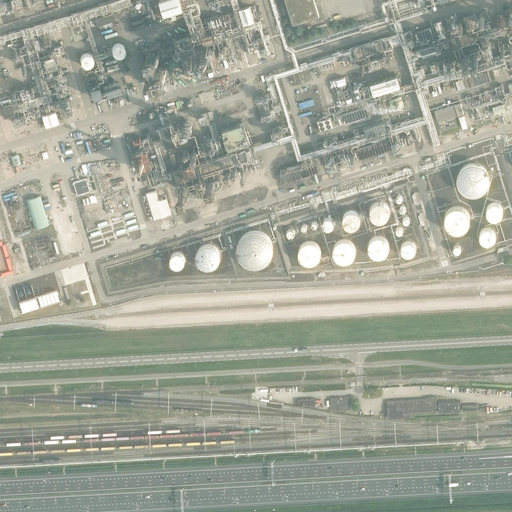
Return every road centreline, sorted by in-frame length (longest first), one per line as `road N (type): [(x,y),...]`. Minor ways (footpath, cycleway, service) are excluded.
road 1 (motorway): [(0,505),(511,477)]
road 2 (secondary): [(0,368),(511,340)]
road 3 (motorway): [(479,464),(0,491)]
